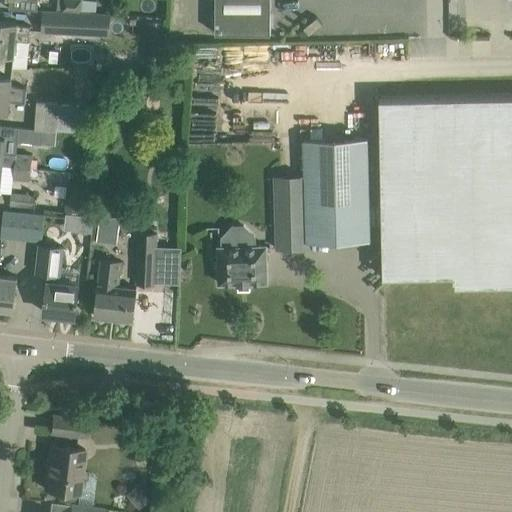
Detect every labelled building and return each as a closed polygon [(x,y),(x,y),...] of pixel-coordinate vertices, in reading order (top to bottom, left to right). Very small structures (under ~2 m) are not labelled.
[(10,0),(10,9),(37,10),(38,0),(10,0)] [(62,0),(61,7),(68,8),(82,9),(83,2),(82,0),(62,0)] [(216,0),(216,33),(271,33),(271,0),(216,0)] [(82,9),(82,11),(91,12),(92,2),(83,2),(82,9)] [(112,15),(44,11),(43,31),(103,34),(104,27),(111,27),(112,15)] [(0,53),(14,55),(16,43),(29,44),(30,25),(17,24),(17,23),(0,20),(0,53)] [(148,43),(148,64),(163,64),(163,43),(148,43)] [(97,48),(67,47),(67,65),(97,66),(97,48)] [(10,86),(10,78),(0,76),(0,111),(7,112),(8,101),(25,103),(27,87),(10,86)] [(139,104),(159,106),(160,84),(140,83),(139,104)] [(511,95),(380,98),(383,276),(456,275),(456,284),(511,283),(511,95)] [(36,128),(52,130),(57,131),(79,133),(82,105),(59,103),(59,101),(38,99),(36,128)] [(19,126),(18,138),(19,138),(19,141),(42,143),(55,145),(57,131),(52,130),(36,128),(19,126)] [(0,136),(0,164),(6,165),(15,166),(30,168),(32,155),(18,154),(7,153),(9,137),(0,136)] [(304,139),(306,174),(309,241),(370,239),(368,138),(304,139)] [(15,166),(14,178),(29,180),(30,168),(15,166)] [(309,241),(306,174),(276,175),(278,248),(309,247),(309,241)] [(69,181),(65,211),(80,213),(83,183),(69,181)] [(34,194),(13,192),(12,207),(33,209),(34,194)] [(171,216),(179,217),(179,207),(172,207),(171,216)] [(2,236),(42,240),(45,213),(4,210),(2,236)] [(100,214),(97,237),(116,240),(120,217),(100,214)] [(83,215),(82,231),(92,232),(93,216),(83,215)] [(137,284),(157,285),(160,231),(140,231),(137,284)] [(0,307),(14,309),(17,278),(0,275),(0,257),(2,242),(0,242),(0,307)] [(48,274),(44,312),(76,315),(79,285),(59,283),(64,246),(40,243),(36,272),(48,274)] [(216,261),(216,265),(217,268),(218,269),(218,284),(238,283),(251,283),(268,283),(267,243),(256,243),(222,244),(217,244),(217,260),(216,261)] [(119,285),(122,260),(101,258),(95,316),(134,320),(137,287),(119,285)] [(51,432),(86,437),(89,419),(54,415),(51,432)] [(44,488),(79,493),(85,449),(50,444),(44,488)] [(126,492),(138,507),(148,497),(136,483),(126,492)] [(104,511),(105,509),(57,503),(55,511),(104,511)]
